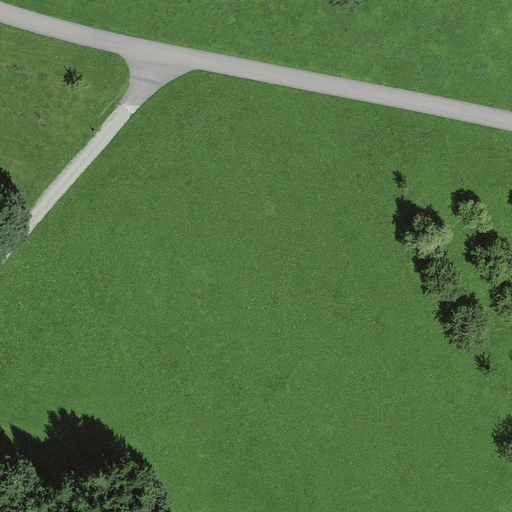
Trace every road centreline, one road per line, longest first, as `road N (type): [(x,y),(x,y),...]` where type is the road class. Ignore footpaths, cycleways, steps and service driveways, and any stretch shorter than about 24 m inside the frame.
road 1 (unclassified): [(511,125),(80,37),(0,11)]
road 2 (track): [(151,52),(104,140),(0,262)]
